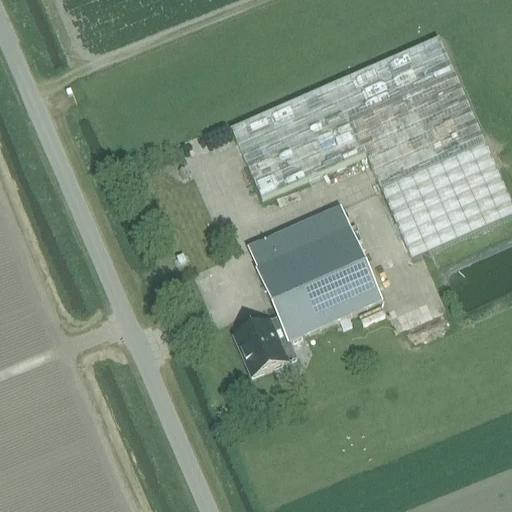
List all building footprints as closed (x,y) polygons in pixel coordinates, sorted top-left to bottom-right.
[(384,194),(485,149),(437,39),(328,87),(362,164),(370,160),(384,194)] [(264,207),(362,164),(328,87),(230,130),(264,207)] [(511,222),(511,208),(485,149),(384,194),(416,265),(511,222)] [(257,276),(277,323),(289,348),(338,327),(343,334),(352,330),(349,322),(382,308),(340,212),(248,252),(259,276),(257,276)] [(289,348),(277,323),(233,343),(251,383),(296,364),(289,348)]
